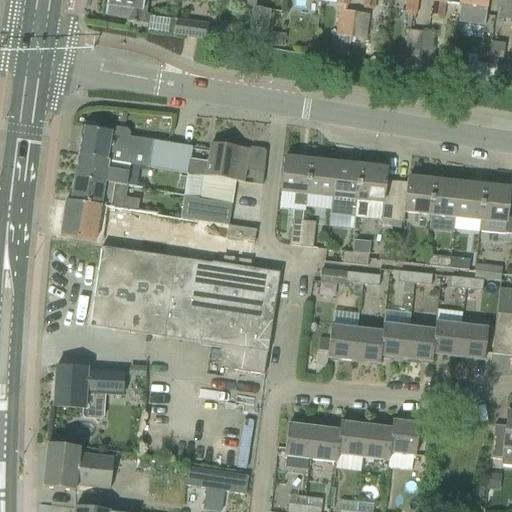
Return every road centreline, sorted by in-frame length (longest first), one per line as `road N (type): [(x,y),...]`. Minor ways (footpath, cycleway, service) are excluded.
road 1 (primary): [(0,433),(15,203),(37,48)]
road 2 (residential): [(261,511),(275,387),(373,400),(511,385)]
road 3 (residential): [(511,142),(223,95)]
road 4 (unclassified): [(223,95),(64,65),(37,48)]
